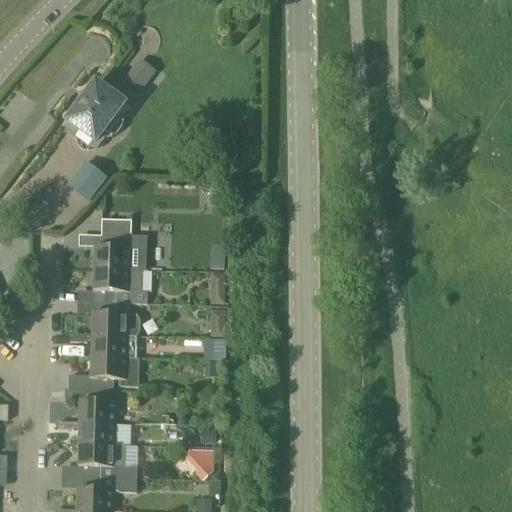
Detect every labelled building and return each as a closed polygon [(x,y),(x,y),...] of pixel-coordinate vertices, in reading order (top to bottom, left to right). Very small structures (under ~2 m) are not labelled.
[(142,94),(158,73),(141,60),(125,82),(142,94)] [(89,153),(93,153),(97,151),(101,146),(106,140),(112,138),(117,136),(120,133),(122,129),(124,126),(124,119),(123,116),(121,114),(127,106),(96,82),(66,122),(79,133),(77,136),(77,138),(76,140),(77,144),(78,148),(82,151),(86,153),(89,153)] [(92,203),(108,181),(86,165),(70,187),(92,203)] [(131,272),(144,273),(145,242),(130,241),(130,250),(119,250),(119,238),(132,238),(132,223),(103,222),(102,238),(106,238),(106,250),(96,249),(95,272),(131,273),(131,272)] [(225,272),(225,269),(225,258),(211,257),(211,269),(211,272),(225,272)] [(143,294),(144,273),(131,272),(131,273),(95,272),(94,293),(105,294),(104,305),(117,305),(130,305),(148,306),(148,294),(143,294)] [(212,275),(211,288),(225,288),(226,288),(226,276),(225,276),(212,275)] [(130,317),(130,305),(117,305),(104,305),(104,316),(94,316),(93,337),(93,338),(137,339),(141,335),(141,323),(137,317),(130,317)] [(226,340),(226,330),(211,329),(211,340),(226,340)] [(93,337),(71,337),(71,344),(88,345),(88,343),(93,343),(93,359),(136,361),(137,340),(137,339),(93,338),(93,337)] [(136,361),(93,359),(92,378),(70,378),(70,392),(92,392),(114,393),(115,382),(120,382),(120,388),(139,389),(140,361),(136,361)] [(119,393),(114,393),(92,392),(91,403),(81,403),(81,425),(117,426),(117,404),(119,404),(119,393)] [(221,408),(219,396),(207,399),(210,410),(221,408)] [(0,421),(9,422),(9,407),(0,407),(0,421)] [(81,425),(59,424),(58,432),(75,432),(75,430),(81,430),(80,447),(116,448),(117,426),(81,425)] [(215,432),(203,432),(203,444),(215,444),(215,432)] [(115,468),(116,448),(80,447),(79,469),(89,469),(89,480),(137,482),(138,470),(115,468)] [(152,468),(143,468),(143,480),(152,480),(152,468)] [(137,495),(137,482),(89,480),(89,491),(79,491),(78,511),(113,511),(115,494),(137,495)] [(210,511),(211,503),(196,503),(195,511),(210,511)]
